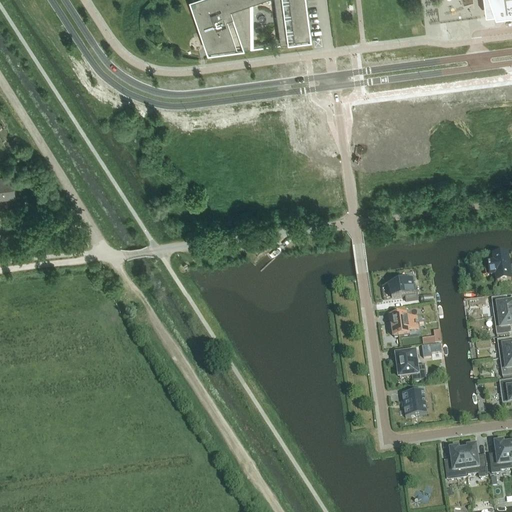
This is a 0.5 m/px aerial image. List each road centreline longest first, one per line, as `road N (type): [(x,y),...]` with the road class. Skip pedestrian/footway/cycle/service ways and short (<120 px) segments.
road 1 (residential): [(354,223),(387,440),(511,422)]
road 2 (secondary): [(51,0),(100,73),(153,104),(334,87)]
road 3 (secondary): [(332,76),(183,95),(148,89),(105,61),(64,0)]
road 4 (track): [(275,511),(111,257)]
road 5 (residential): [(111,257),(354,223)]
road 6 (track): [(111,257),(0,81)]
road 7 (secondary): [(511,52),(332,76)]
road 8 (secondary): [(334,87),(511,63)]
road 9 (residential): [(354,223),(334,87)]
